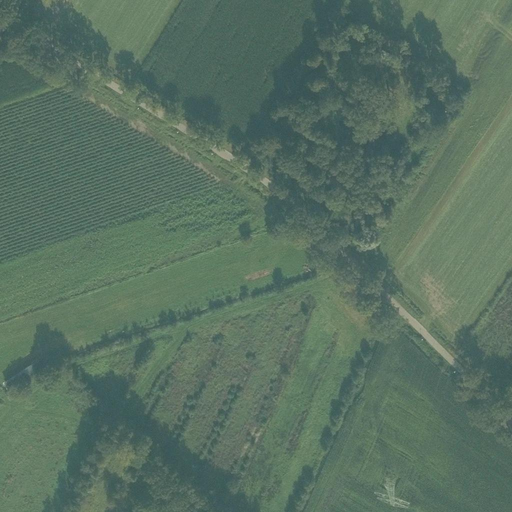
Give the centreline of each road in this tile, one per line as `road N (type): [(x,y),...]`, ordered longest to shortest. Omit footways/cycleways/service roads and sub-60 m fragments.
road 1 (track): [(351,260),(182,330),(130,408),(113,416)]
road 2 (track): [(182,330),(69,363),(0,417)]
